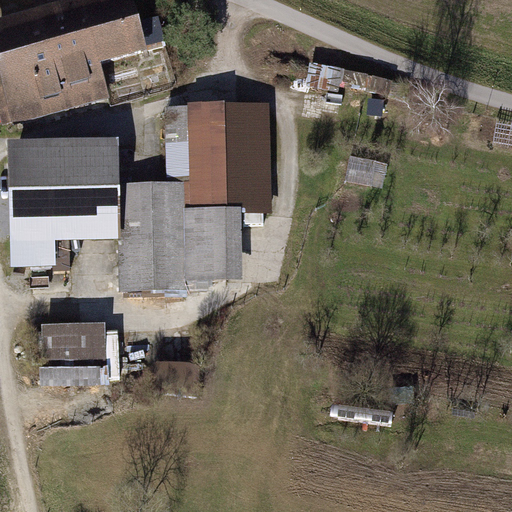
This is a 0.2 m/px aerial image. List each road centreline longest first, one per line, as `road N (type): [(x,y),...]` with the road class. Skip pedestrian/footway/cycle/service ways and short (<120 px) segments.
road 1 (unclassified): [(247,0),(437,79),(511,99)]
road 2 (track): [(32,511),(0,296)]
